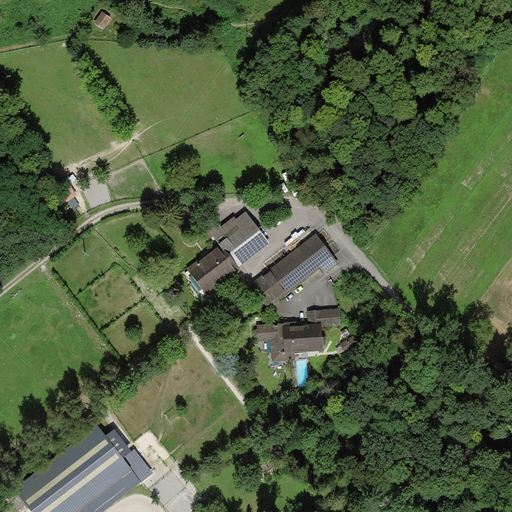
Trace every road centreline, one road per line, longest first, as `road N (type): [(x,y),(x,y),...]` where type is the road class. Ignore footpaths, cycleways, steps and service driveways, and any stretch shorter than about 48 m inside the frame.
road 1 (track): [(0,291),(83,226),(127,207),(224,201),(293,205),(315,215)]
road 2 (residential): [(315,215),(423,330),(511,394)]
road 3 (track): [(376,511),(419,477),(511,454)]
